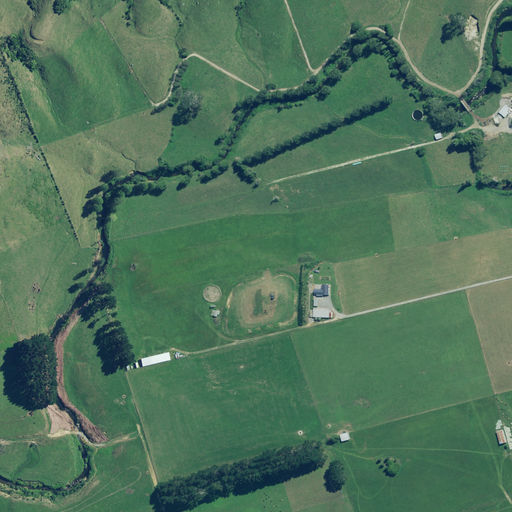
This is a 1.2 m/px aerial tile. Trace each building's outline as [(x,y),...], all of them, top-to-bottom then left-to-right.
[(509,113),(510,114),(511,112),(510,111),(511,109),(506,105),(500,113),(506,117),(509,113)] [(415,120),(416,120),(416,121),(417,121),(418,121),(419,121),(420,121),(421,120),(422,119),(423,118),(423,117),(423,116),(423,115),(423,114),(423,113),(422,112),(421,111),(420,111),(419,110),(418,110),(417,110),(416,111),(415,111),(414,112),(414,113),(413,114),(413,115),(413,116),(413,117),(413,118),(414,119),(415,120)] [(323,289),(315,289),(315,295),(317,295),(317,296),(321,296),(321,295),(330,295),(330,285),(323,285),(323,289)] [(322,317),(330,318),(330,310),(314,310),(314,317),(315,317),(315,320),(322,321),(322,317)] [(170,360),(168,352),(148,357),(150,365),(170,360)] [(504,430),(498,432),(501,445),(507,443),(504,430)] [(350,440),(349,433),(341,435),(343,442),(350,440)]
